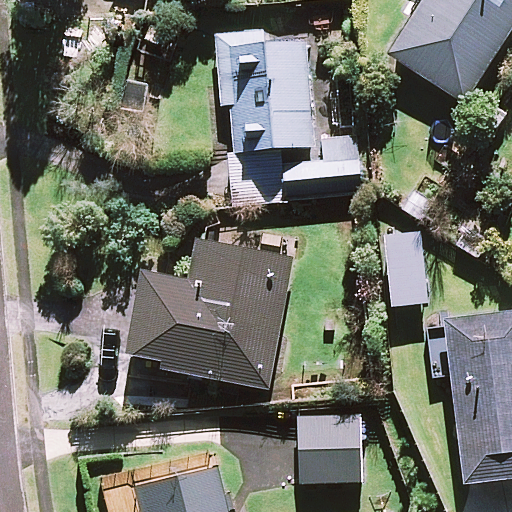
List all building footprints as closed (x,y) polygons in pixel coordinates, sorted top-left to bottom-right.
[(511,0),(432,0),(391,62),(465,111),(511,39),(511,0)] [(311,160),(309,55),(221,57),(222,110),(234,110),(234,162),(311,160)] [(366,138),(322,138),(322,165),(283,165),(283,199),(366,198),(366,138)] [(420,297),(416,239),(389,241),(392,298),(420,297)] [(293,266),(198,252),(192,292),(147,285),(133,374),(273,396),(293,266)] [(468,492),(511,485),(511,320),(427,333),(434,382),(453,379),(468,492)] [(361,488),(360,420),(302,421),(303,489),(361,488)] [(225,511),(216,469),(141,486),(146,511),(225,511)]
